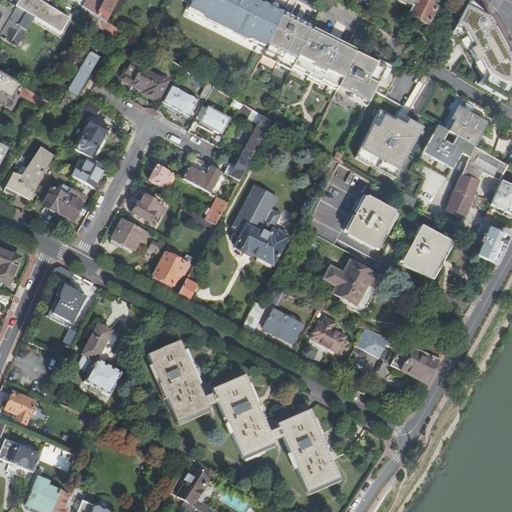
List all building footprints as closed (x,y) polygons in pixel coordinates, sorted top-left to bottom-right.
[(20,28),(27,32),(35,18),(59,32),(68,18),(38,0),(20,0),(16,8),(19,9),(16,14),(14,13),(13,14),(6,25),(18,32),(20,28)] [(82,8),(85,4),(84,3),(85,0),(72,0),(72,2),(82,8)] [(99,18),(106,23),(119,0),(105,0),(104,3),(98,0),(87,0),(85,4),(82,8),(99,18)] [(189,0),(185,11),(207,22),(264,51),(279,22),(282,15),(276,12),(272,13),(268,11),(268,7),(267,7),(261,4),(260,6),(255,3),(256,2),(252,0),(189,0)] [(413,6),(401,0),(394,0),(412,9),(413,6)] [(412,9),(408,16),(427,26),(436,8),(435,8),(420,0),(415,0),(413,6),(412,9)] [(491,14),(466,1),(449,36),(459,42),(481,78),(477,85),(504,101),(511,100),(511,51),(494,19),(491,14)] [(0,6),(13,14),(14,13),(0,4),(0,6)] [(0,21),(6,25),(13,14),(0,6),(0,21)] [(102,29),(119,39),(123,33),(106,23),(99,18),(89,36),(96,40),(102,29)] [(279,22),(264,51),(262,56),(291,71),(292,69),(310,33),(310,32),(298,26),(295,32),(289,30),(292,23),(288,21),(285,26),(279,22)] [(0,38),(15,47),(16,45),(12,43),(18,32),(6,25),(1,35),(0,36),(0,38)] [(18,46),(25,36),(18,32),(12,43),(16,45),(18,46)] [(327,42),(310,33),(292,69),(307,77),(306,80),(318,86),(320,84),(336,92),(337,90),(338,88),(355,55),(336,46),(335,49),(331,51),(330,54),(324,52),(326,48),(327,49),(327,48),(326,45),(327,42)] [(68,90),(77,95),(99,58),(90,53),(68,90)] [(368,60),(355,53),(355,55),(367,62),(368,60)] [(349,96),(368,106),(374,92),(386,69),(368,60),(367,62),(355,55),(338,88),(350,95),(349,96)] [(131,63),(126,72),(136,77),(131,86),(144,93),(143,96),(156,102),(166,84),(140,70),(141,68),(131,63)] [(136,77),(126,72),(121,81),(131,86),(136,77)] [(11,99),(19,86),(0,74),(0,93),(11,99)] [(200,96),(206,100),(213,88),(207,84),(200,96)] [(172,86),(162,103),(188,117),(198,101),(172,86)] [(23,93),(46,107),(49,103),(23,88),(21,91),(23,92),(23,93)] [(337,90),(349,96),(350,95),(338,88),(337,90)] [(236,90),(232,99),(238,103),(243,93),(236,90)] [(94,117),(100,108),(86,100),(80,110),(94,117)] [(458,108),(444,131),(475,146),(488,123),(480,119),(483,113),(466,103),(462,110),(458,108)] [(243,106),(234,122),(242,127),(251,111),(243,106)] [(211,125),(215,127),(222,131),(230,117),(210,107),(201,123),(210,128),(211,125)] [(404,125),(377,111),(353,159),(393,181),(423,128),(407,119),(404,125)] [(252,157),(270,123),(261,117),(243,152),(252,157)] [(97,134),(103,136),(108,128),(90,119),(80,138),(92,144),(97,134)] [(432,138),(423,154),(451,170),(460,153),(453,149),(455,146),(471,155),(474,147),(444,131),(430,123),(426,128),(429,136),(432,138)] [(98,147),(103,136),(97,134),(92,144),(98,147)] [(471,155),(461,177),(479,181),(482,175),(489,178),(498,182),(507,166),(493,158),(474,147),(471,155)] [(20,179),(13,175),(5,188),(29,201),(53,157),(39,150),(20,179)] [(243,152),(242,152),(233,170),(228,167),(224,174),(239,182),(252,157),(243,152)] [(325,182),(328,184),(338,164),(326,157),(322,165),(326,167),(323,174),(321,174),(319,175),(318,177),(318,179),(318,180),(320,182),(321,183),(325,182)] [(77,181),(93,189),(104,168),(88,159),(77,181)] [(172,174),(157,166),(148,181),(158,186),(158,185),(164,188),(172,174)] [(190,167),(183,180),(210,194),(221,172),(210,166),(206,175),(190,167)] [(508,217),(511,218),(511,188),(500,184),(498,188),(496,187),(493,191),(496,192),(495,195),(489,193),(488,195),(483,192),(489,178),(482,175),(479,181),(475,191),(476,192),(478,193),(478,198),(492,202),(490,206),(509,214),(508,217)] [(448,206),(445,213),(463,221),(466,214),(468,214),(473,201),(472,200),(476,192),(475,191),(479,181),(461,177),(454,193),(451,192),(446,205),(448,206)] [(246,251),(251,254),(258,257),(256,261),(270,269),(275,259),(276,259),(278,255),(278,254),(286,239),(272,231),(280,215),(271,210),(277,198),(254,185),(232,226),(239,230),(235,237),(239,239),(234,247),(245,253),(246,251)] [(43,206),(57,214),(66,197),(51,190),(43,206)] [(66,197),(81,206),(82,206),(86,198),(70,190),(66,197)] [(159,205),(143,196),(138,204),(136,203),(131,213),(149,222),(154,212),(161,216),(164,209),(159,206),(159,205)] [(66,197),(57,214),(72,222),(81,206),(66,197)] [(352,226),(347,236),(373,250),(393,213),(367,199),(362,209),(359,208),(350,225),(352,226)] [(220,200),(208,222),(215,226),(227,204),(220,200)] [(208,222),(188,212),(185,219),(212,233),(215,226),(208,222)] [(485,218),(492,221),(494,215),(487,212),(485,218)] [(142,242),(146,235),(121,221),(111,239),(133,251),(139,240),(142,242)] [(477,257),(493,265),(498,255),(503,242),(506,237),(481,226),(479,232),(486,236),(484,241),(478,238),(476,242),(482,244),(477,257)] [(402,265),(428,280),(448,243),(422,229),(415,242),(414,241),(408,252),(409,252),(402,265)] [(159,246),(152,242),(148,250),(155,253),(159,246)] [(0,247),(0,281),(2,282),(5,275),(12,279),(18,264),(16,262),(18,257),(3,250),(3,249),(0,247)] [(165,254),(150,282),(159,286),(169,292),(174,285),(176,286),(180,279),(177,277),(179,274),(182,276),(183,276),(188,267),(165,254)] [(335,296),(358,309),(371,286),(380,290),(385,281),(353,264),(346,277),(333,270),(327,282),(339,289),(335,296)] [(68,286),(74,275),(61,267),(54,270),(51,276),(68,286)] [(190,273),(178,296),(188,301),(198,283),(192,279),(194,275),(190,273)] [(9,285),(12,279),(5,275),(2,282),(9,285)] [(60,286),(49,318),(72,326),(83,294),(60,286)] [(274,289),(268,302),(276,306),(283,293),(274,289)] [(255,303),(241,330),(251,335),(265,308),(255,303)] [(265,330),(279,338),(280,337),(293,343),(302,327),(275,311),(265,330)] [(337,353),(337,352),(344,338),(331,330),(334,324),(325,319),(322,325),(318,324),(310,339),(337,353)] [(111,332),(98,325),(82,355),(84,356),(77,368),(88,373),(83,382),(109,396),(121,374),(96,361),(111,332)] [(364,329),(354,348),(379,359),(389,340),(364,329)] [(150,338),(143,334),(137,345),(144,349),(150,338)] [(280,337),(279,338),(292,345),(293,343),(280,337)] [(338,353),(337,352),(337,353),(310,339),(306,345),(336,361),(338,356),(338,353)] [(209,410),(180,342),(147,356),(177,424),(209,410)] [(391,366),(412,378),(420,353),(417,352),(402,345),(394,359),(391,366)] [(420,353),(440,362),(445,353),(429,346),(427,352),(419,349),(417,352),(420,353)] [(412,378),(427,386),(440,362),(420,353),(412,378)] [(211,388),(240,456),(273,443),(243,374),(211,388)] [(35,403),(12,393),(5,411),(17,416),(16,421),(26,425),(35,403)] [(277,426),(306,493),(337,481),(307,413),(277,426)] [(0,452),(0,459),(33,474),(41,455),(5,440),(0,452)] [(183,501),(179,509),(183,511),(207,511),(200,507),(198,510),(190,505),(194,499),(196,500),(201,491),(200,490),(202,486),(204,487),(209,478),(195,469),(190,477),(188,476),(183,484),(185,485),(177,498),(183,501)] [(39,511),(52,511),(60,493),(36,483),(31,495),(29,495),(27,498),(29,499),(26,506),(39,511)] [(66,511),(67,510),(64,508),(69,496),(60,493),(52,511),(66,511)] [(107,511),(82,501),(77,511),(107,511)]
